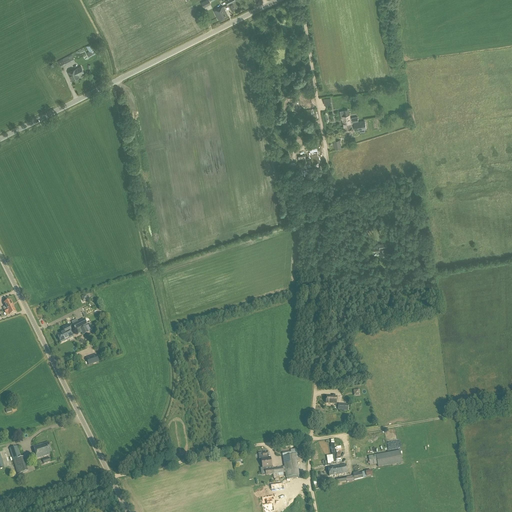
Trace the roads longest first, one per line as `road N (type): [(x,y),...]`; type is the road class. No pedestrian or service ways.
road 1 (track): [(299,0),(333,195),(310,439),(316,511)]
road 2 (track): [(110,476),(511,405)]
road 3 (tertiary): [(0,139),(268,5)]
road 4 (tertiary): [(127,511),(0,255)]
